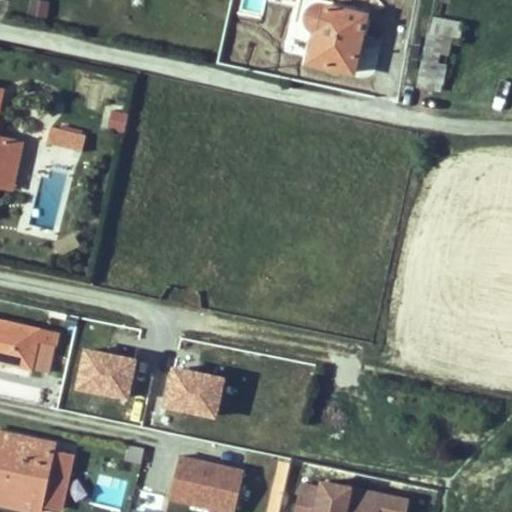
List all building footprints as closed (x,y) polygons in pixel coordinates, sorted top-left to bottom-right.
[(32,0),(30,17),(46,19),(49,2),(37,0),(32,0)] [(54,3),(51,22),(72,25),(75,6),(54,3)] [(320,32),(313,62),(357,72),(369,15),(324,5),(320,6),(315,8),(313,11),(310,14),(310,19),(311,24),(314,27),(317,31),(320,32)] [(420,87),(436,90),(448,34),(455,36),(462,38),(466,22),(435,16),(420,87)] [(436,90),(443,91),(455,36),(448,34),(436,90)] [(0,170),(2,171),(10,140),(0,137),(0,92),(1,89),(0,89),(0,170)] [(123,134),(129,114),(111,109),(105,129),(123,134)] [(83,151),(85,132),(50,127),(47,146),(83,151)] [(21,143),(10,140),(2,171),(0,170),(0,186),(11,189),(21,143)] [(60,334),(0,320),(0,360),(36,368),(42,341),(57,345),(60,334)] [(57,345),(42,341),(36,368),(51,372),(57,345)] [(164,415),(220,421),(225,376),(169,370),(164,415)] [(128,424),(132,408),(78,396),(74,412),(128,424)] [(142,410),(132,408),(128,424),(138,426),(142,410)] [(0,503),(37,511),(40,511),(55,452),(56,444),(0,431),(0,503)] [(126,445),(123,461),(140,464),(143,447),(126,445)] [(63,511),(76,456),(55,452),(40,511),(63,511)] [(168,501),(206,511),(235,511),(246,472),(181,454),(168,501)] [(98,473),(92,499),(121,505),(127,480),(98,473)] [(387,501),(348,494),(345,510),(352,511),(351,511),(403,511),(407,494),(389,491),(387,501)]
